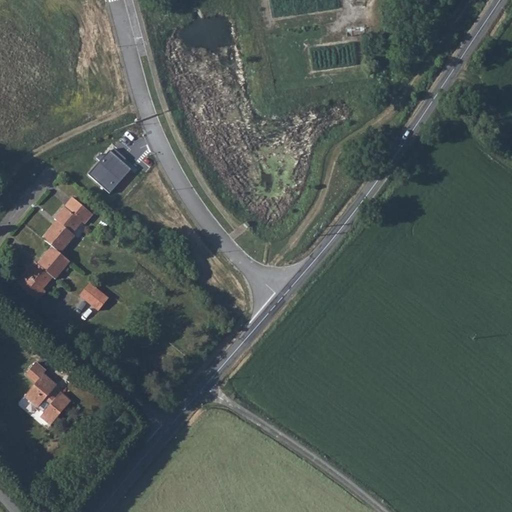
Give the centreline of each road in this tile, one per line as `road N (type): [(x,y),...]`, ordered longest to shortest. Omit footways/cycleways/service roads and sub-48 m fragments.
road 1 (secondary): [(499,0),(368,197),(280,304)]
road 2 (unclassified): [(280,304),(191,197),(160,142),(116,0)]
road 3 (secondary): [(280,304),(98,511)]
road 4 (track): [(145,103),(21,161),(0,186)]
road 5 (track): [(406,136),(378,70),(374,0)]
